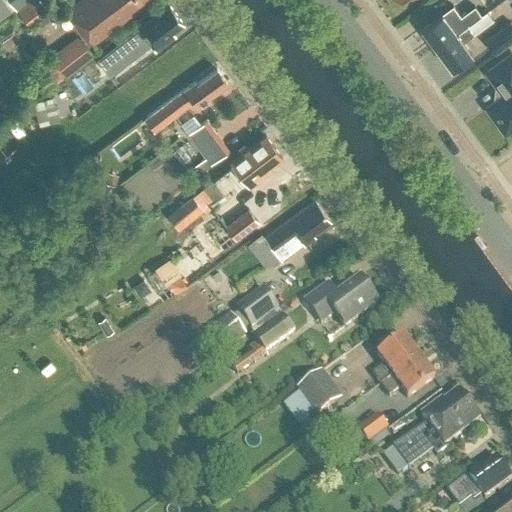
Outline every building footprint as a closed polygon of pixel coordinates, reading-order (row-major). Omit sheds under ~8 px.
[(78,0),(68,7),(93,41),(110,29),(108,25),(116,19),(119,23),(131,14),(128,10),(142,0),(78,0)] [(168,35),(183,23),(168,3),(124,37),(97,57),(109,74),(150,43),(155,50),(170,38),(168,35)] [(460,15),(452,4),(421,27),(436,48),(481,14),(474,5),(460,15)] [(486,10),(481,14),(436,48),(451,69),(472,53),(462,41),(472,34),(473,34),(492,20),(486,10)] [(484,39),(495,54),(511,41),(511,23),(510,20),(484,39)] [(77,35),(51,54),(67,75),(92,56),(77,35)] [(498,99),(488,107),(505,131),(511,125),(511,55),(511,54),(488,72),(500,88),(498,99)] [(197,107),(208,99),(206,97),(226,82),(217,69),(197,84),(195,81),(145,118),(154,129),(193,100),(197,107)] [(53,96),(33,102),(36,114),(56,108),(53,96)] [(230,150),(207,119),(188,133),(205,157),(189,168),(195,175),(230,150)] [(192,195),(163,219),(172,232),(210,202),(211,203),(225,194),(226,195),(245,181),(248,185),(271,168),(269,165),(281,157),(265,135),(230,162),(233,166),(214,180),(213,178),(202,186),(203,187),(192,195)] [(101,182),(114,185),(116,178),(103,175),(101,182)] [(314,200),(265,236),(276,251),(282,259),(303,243),(305,245),(315,238),(312,234),(329,221),(314,200)] [(248,207),(224,224),(235,238),(259,221),(248,207)] [(228,272),(241,262),(235,254),(222,264),(228,272)] [(168,255),(143,270),(159,299),(185,285),(168,255)] [(377,307),(359,282),(335,299),(326,287),(304,304),(321,327),(334,317),(344,331),(377,307)] [(262,291),(234,311),(251,333),(278,312),(262,291)] [(227,314),(197,335),(214,358),(243,337),(227,314)] [(237,378),(294,336),(281,318),(252,340),(256,345),(249,350),(253,355),(232,371),(237,378)] [(383,369),(372,377),(380,389),(417,361),(402,340),(376,360),(383,369)] [(433,383),(417,361),(380,389),(388,400),(400,392),(407,402),(433,383)] [(342,401),(322,374),(295,393),(316,420),(342,401)] [(447,451),(444,448),(478,423),(457,394),(443,405),(441,403),(420,418),(425,425),(392,449),(408,471),(432,454),(436,459),(447,451)] [(377,418),(357,433),(358,434),(351,439),(349,436),(336,446),(349,463),(362,453),(360,452),(367,446),(368,447),(388,432),(377,418)] [(460,511),(480,497),(485,503),(511,482),(511,481),(498,462),(471,482),(469,479),(447,495),(460,511)] [(511,511),(511,501),(497,511),(511,511)]
